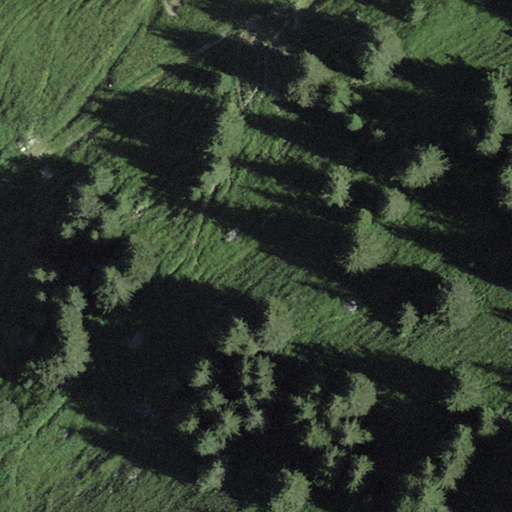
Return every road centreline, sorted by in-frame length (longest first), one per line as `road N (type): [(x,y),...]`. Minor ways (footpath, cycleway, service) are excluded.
road 1 (track): [(46,156),(193,57),(278,20),(302,0)]
road 2 (track): [(164,0),(46,156)]
